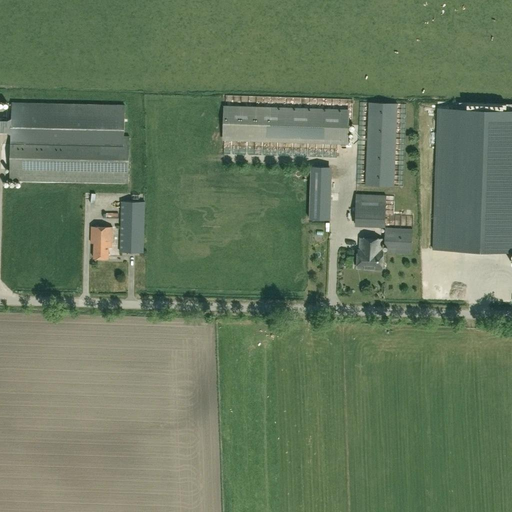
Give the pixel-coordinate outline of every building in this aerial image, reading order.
[(0,101),(8,104),(9,99),(0,96),(0,101)] [(394,186),(398,103),(369,102),(366,185),(394,186)] [(435,112),(437,112),(435,176),(432,176),(432,182),(435,182),(433,246),(430,246),(430,249),(511,251),(511,104),(437,102),(437,109),(435,109),(435,112)] [(11,103),(11,119),(7,121),(0,120),(0,132),(7,132),(11,134),(10,180),(128,183),(129,136),(124,136),(124,106),(11,103)] [(271,107),(224,105),(223,140),(347,144),(348,109),(271,107)] [(316,168),(316,179),(335,180),(335,169),(316,168)] [(324,187),(324,201),(340,201),(340,194),(333,194),(333,187),(324,187)] [(385,224),(386,195),(356,194),(355,224),(385,224)] [(144,202),(121,202),(120,245),(120,252),(143,252),(144,202)] [(316,236),(336,236),(335,209),(315,210),(316,236)] [(112,227),(91,227),(91,243),(94,243),(94,258),(109,259),(109,247),(112,247),(112,227)] [(416,236),(412,236),(412,229),(385,228),(384,247),(387,247),(387,253),(411,254),(411,245),(415,245),(416,236)] [(382,270),(383,252),(381,251),(382,239),(360,238),(359,250),(358,250),(357,268),(382,270)]
